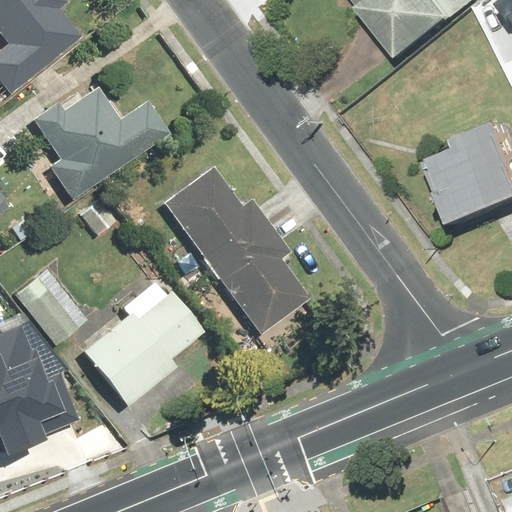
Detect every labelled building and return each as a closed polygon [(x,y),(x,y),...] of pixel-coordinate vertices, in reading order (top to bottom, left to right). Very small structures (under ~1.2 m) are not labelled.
[(0,0),(0,40),(3,44),(0,46),(0,89),(5,96),(81,38),(59,10),(64,6),(60,0),(0,0)] [(354,0),(404,60),(478,0),(354,0)] [(118,119),(93,86),(62,109),(55,100),(26,121),(55,159),(43,168),(69,204),(165,133),(141,101),(118,119)] [(463,150),(435,161),(462,228),(511,207),(511,138),(505,123),(459,142),(463,150)] [(238,206),(209,167),(159,204),(258,338),(308,301),(278,261),(288,254),(247,199),(238,206)] [(96,197),(76,214),(95,236),(116,219),(96,197)] [(45,270),(12,297),(52,348),(86,321),(45,270)] [(123,316),(78,354),(124,409),(174,368),(168,361),(201,333),(182,311),(179,313),(151,280),(117,308),(123,316)] [(0,446),(77,416),(58,367),(38,375),(14,315),(0,320),(0,446)]
